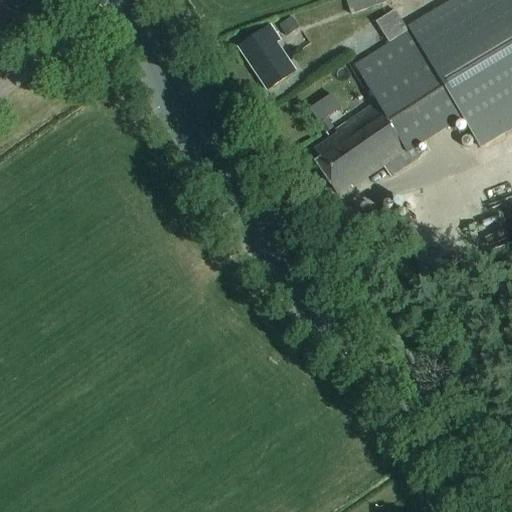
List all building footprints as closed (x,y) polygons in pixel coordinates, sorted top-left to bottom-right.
[(422,145),(462,119),(480,150),(511,130),(511,0),(459,0),(410,31),(396,10),(376,22),(390,44),(354,67),(378,105),(335,132),(338,136),(317,149),(324,161),(318,164),(338,194),(350,186),(351,187),(383,166),(390,178),(415,161),(418,165),(422,163),(413,150),(422,145)] [(345,0),(351,16),(386,3),(384,0),(345,0)] [(291,18),(278,27),(286,38),(299,29),(291,18)] [(267,92),(294,74),(274,44),(278,41),(270,29),(238,50),(267,92)] [(318,125),(325,134),(333,129),(328,122),(342,113),(333,99),(319,109),(326,119),(318,125)]
